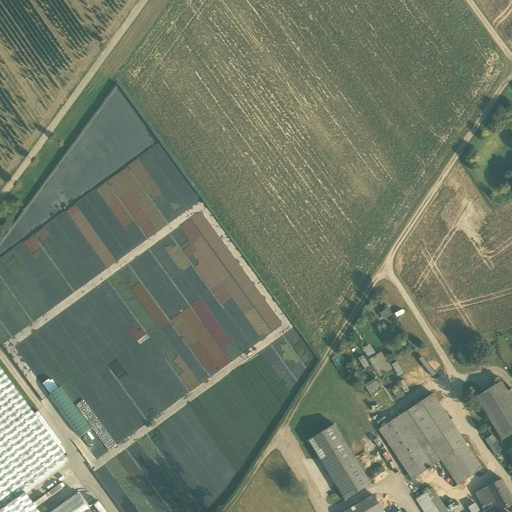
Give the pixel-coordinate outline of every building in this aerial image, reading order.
[(144,149),(155,141),(119,88),(105,97),(105,108),(106,109),(107,108),(107,112),(103,113),(84,126),(84,184),(91,184),(94,183),(95,183),(126,161),(126,155),(123,151),(128,151),(130,150),(127,145),(127,139),(134,139),(134,149),(144,149)] [(77,229),(84,229),(84,207),(67,206),(67,219),(78,219),(77,229)] [(386,310),(379,314),(383,320),(390,316),(386,310)] [(369,359),(370,359),(376,355),(369,344),(362,349),(369,359)] [(370,359),(380,376),(391,369),(381,352),(376,355),(370,359)] [(362,356),(358,359),(364,368),(368,366),(362,356)] [(354,362),(345,367),(350,374),(358,369),(354,362)] [(397,362),(391,365),(398,377),(403,374),(397,362)] [(0,509),(24,492),(68,461),(0,367),(0,509)] [(87,378),(87,409),(97,409),(97,415),(113,415),(113,406),(110,406),(110,378),(87,378)] [(382,390),(375,379),(364,385),(371,397),(382,390)] [(68,381),(50,395),(82,437),(86,436),(86,440),(94,450),(94,457),(99,456),(117,443),(112,438),(99,438),(92,429),(95,427),(92,424),(87,424),(87,410),(76,410),(84,404),(76,394),(76,391),(68,381)] [(475,398),(502,440),(511,433),(511,399),(501,382),(475,398)] [(392,393),(397,400),(404,396),(399,388),(392,393)] [(432,394),(407,410),(441,460),(466,444),(432,394)] [(407,410),(399,416),(432,466),(441,460),(407,410)] [(412,480),(432,466),(399,416),(378,430),(412,480)] [(308,441),(345,501),(370,485),(334,425),(308,441)] [(493,454),(500,450),(492,435),(484,440),(493,454)] [(482,469),(466,444),(441,460),(457,485),(482,469)] [(511,499),(502,479),(486,488),(496,508),(497,511),(498,511),(511,504),(511,499)] [(447,511),(432,488),(415,499),(423,511),(447,511)] [(493,509),(496,508),(486,488),(480,490),(490,509),(492,507),(493,509)] [(482,508),(484,511),(490,509),(480,490),(474,493),(482,508)] [(52,511),(38,511),(24,492),(0,509),(0,511),(90,511),(78,494),(52,511)] [(382,511),(373,495),(372,495),(344,511),(382,511)] [(467,508),(469,511),(480,511),(475,503),(467,508)]
